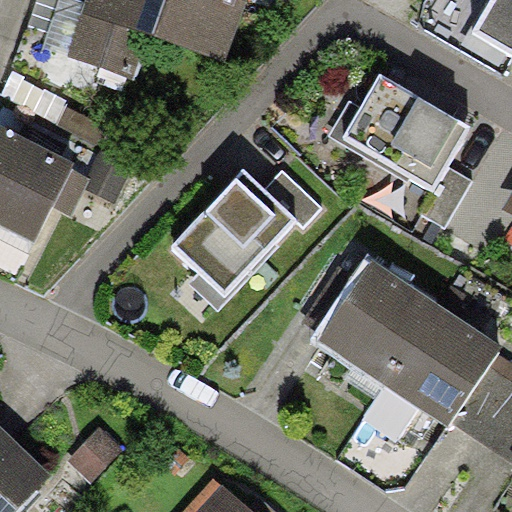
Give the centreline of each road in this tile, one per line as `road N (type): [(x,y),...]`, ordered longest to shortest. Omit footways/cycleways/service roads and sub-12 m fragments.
road 1 (unknown): [(51,328),(310,43),(333,31),(362,32),(395,47),(511,114)]
road 2 (residential): [(363,511),(310,473),(0,299)]
